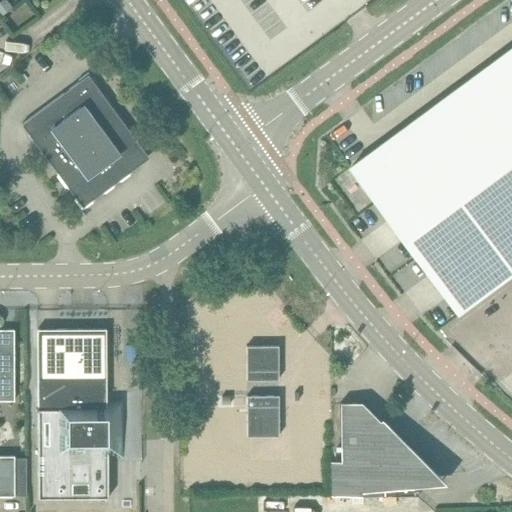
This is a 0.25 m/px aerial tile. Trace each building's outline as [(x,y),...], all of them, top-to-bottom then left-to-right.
[(11,8),(5,0),(1,0),(0,1),(0,14),(1,15),(11,8)] [(511,49),(352,167),(368,189),(367,190),(372,196),(376,193),(381,199),(378,202),(461,314),(509,279),(511,276),(511,49)] [(21,125),(82,208),(142,164),(139,160),(140,153),(144,151),(88,75),(21,125)] [(37,430),(38,498),(108,498),(108,453),(112,453),(112,459),(123,459),(122,401),(106,401),(106,329),(37,330),(37,430)] [(0,400),(14,401),(14,330),(0,330),(0,400)] [(246,346),(246,380),(278,380),(278,346),(246,346)] [(246,396),(246,437),(279,436),(278,396),(246,396)] [(341,462),(331,462),(331,496),(342,496),(418,496),(418,486),(418,462),(400,462),(400,447),(403,444),(380,421),(361,403),(341,403),(341,462)] [(0,456),(0,496),(14,496),(14,456),(0,456)]
